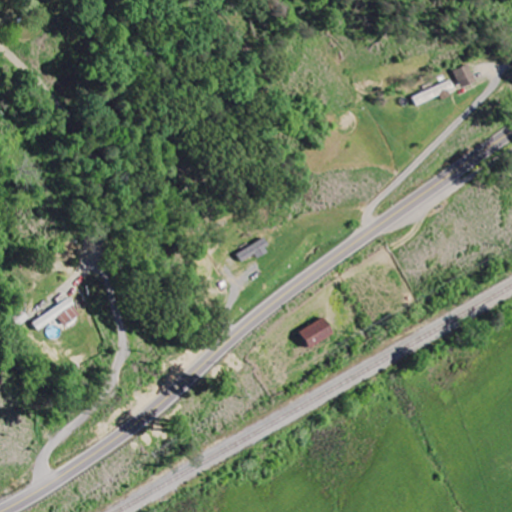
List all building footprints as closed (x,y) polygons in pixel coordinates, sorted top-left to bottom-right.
[(452,71),(459,89),(475,82),(468,65),(452,71)] [(409,98),(413,107),(436,97),(437,99),(454,92),(449,81),(409,98)] [(237,253),(242,263),(257,256),(258,259),(270,253),(264,241),(237,253)] [(79,317),(66,299),(31,324),(36,331),(55,318),(62,328),(79,317)] [(309,350),(333,335),(323,318),(299,333),(309,350)]
